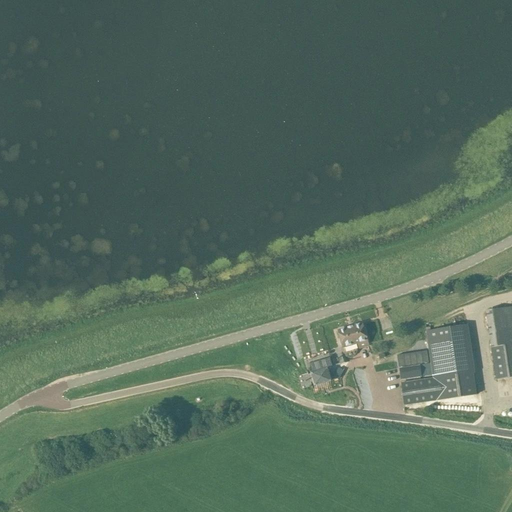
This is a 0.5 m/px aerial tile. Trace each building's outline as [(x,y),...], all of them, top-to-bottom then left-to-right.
[(511,306),(487,311),(497,380),(511,377),(511,306)] [(340,340),(339,341),(340,345),(342,346),(343,345),(343,346),(345,352),(357,348),(360,348),(369,345),(363,324),(349,328),(339,331),(341,339),(340,340)] [(405,405),(476,395),(466,326),(426,331),(433,378),(402,383),(405,405)] [(429,362),(427,350),(398,355),(400,366),(429,362)] [(420,365),(399,368),(401,380),(422,377),(420,365)] [(315,371),(312,372),(315,384),(330,379),(330,378),(330,377),(327,368),(322,369),(315,371)]
